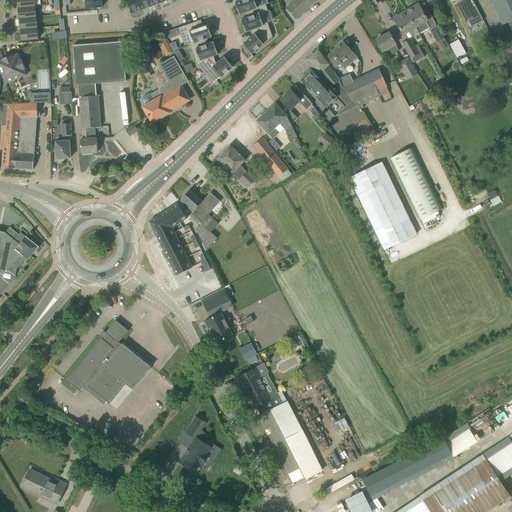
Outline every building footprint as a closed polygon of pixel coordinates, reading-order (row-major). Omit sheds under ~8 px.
[(16,0),(18,8),(35,7),(34,0),(16,0)] [(84,0),(86,9),(102,7),(101,0),(84,0)] [(142,10),(138,0),(126,0),(132,14),(142,10)] [(151,7),(148,0),(138,0),(142,10),(151,7)] [(261,7),(261,6),(259,0),(239,0),(239,1),(235,2),(236,7),(236,8),(236,7),(239,15),(244,13),(261,7)] [(295,0),(286,8),(289,11),(295,19),(307,9),(317,0),(295,0)] [(464,0),(459,3),(471,27),(481,22),(483,21),(471,0),(464,0)] [(511,0),(483,0),(483,1),(485,0),(489,0),(502,26),(508,24),(511,33),(511,0)] [(418,4),(406,11),(419,34),(428,29),(436,44),(438,43),(441,49),(447,46),(444,40),(443,39),(444,38),(440,30),(438,31),(435,25),(436,24),(434,21),(429,24),(418,4)] [(250,30),(268,24),(264,13),(268,11),(265,5),(261,6),(261,7),(244,13),(246,18),(241,20),(242,24),(242,25),(243,25),(245,32),(250,31),(250,30)] [(18,8),(19,19),(36,17),(35,7),(18,8)] [(419,34),(406,11),(394,18),(404,36),(405,35),(408,40),(401,44),(410,59),(419,54),(410,39),(413,37),(413,38),(419,34)] [(19,19),(20,30),(37,28),(36,17),(19,19)] [(189,45),(207,38),(207,39),(212,37),(210,33),(211,33),(210,32),(207,25),(203,27),(200,20),(178,28),(185,47),(189,45)] [(272,37),(268,24),(250,30),(250,31),(252,37),(243,44),(247,49),(246,49),(247,50),(251,54),(272,37)] [(37,28),(20,30),(21,41),(38,39),(37,28)] [(395,46),(396,45),(389,33),(376,40),(383,53),(388,50),(391,55),(398,51),(395,46)] [(189,45),(195,62),(213,56),(218,55),(215,47),(216,47),(216,46),(215,47),(213,42),(209,44),(207,39),(207,38),(189,45)] [(458,40),(449,44),(457,58),(465,54),(458,40)] [(72,46),(75,86),(78,86),(79,97),(78,97),(81,128),(81,139),(80,139),(81,154),(97,153),(96,139),(91,139),(90,128),(100,127),(98,96),(96,96),(95,84),(125,82),(122,42),(72,46)] [(327,57),(333,65),(336,68),(340,65),(344,69),(357,58),(343,42),(331,53),(327,57)] [(348,96),(339,87),(340,86),(337,83),(339,81),(328,67),(330,64),(320,49),(307,61),(313,70),(312,71),(311,70),(300,80),(335,117),(353,101),(353,100),(349,96),(348,96)] [(2,59),(2,60),(0,61),(0,70),(5,84),(26,75),(24,70),(25,70),(21,60),(20,60),(18,54),(12,57),(11,56),(2,59)] [(215,62),(213,56),(195,62),(212,84),(233,68),(228,62),(228,61),(227,61),(224,58),(217,64),(215,62)] [(174,57),(162,63),(158,66),(168,83),(160,87),(161,89),(151,95),(149,94),(143,97),(142,100),(145,106),(143,107),(152,123),(169,113),(169,112),(189,100),(181,86),(188,82),(174,57)] [(397,64),(407,81),(417,75),(408,58),(397,64)] [(353,101),(358,107),(388,93),(386,88),(387,88),(378,69),(341,86),(348,96),(349,96),(353,100),(353,101)] [(312,104),(295,86),(295,87),(291,91),(291,90),(280,100),(290,111),(299,102),(306,110),(312,104)] [(59,93),(60,105),(72,104),(71,92),(70,92),(70,87),(59,88),(60,93),(59,93)] [(4,105),(0,146),(1,146),(5,146),(4,150),(3,168),(33,170),(34,155),(35,140),(35,134),(35,133),(36,128),(36,127),(36,118),(37,118),(37,117),(39,117),(39,111),(37,111),(37,103),(4,105)] [(287,118),(287,117),(275,104),(257,121),(273,139),(278,134),(274,130),(279,125),(284,130),(289,142),(296,138),(287,118)] [(314,108),(310,111),(315,118),(319,115),(314,108)] [(62,141),(55,141),(57,159),(71,158),(69,141),(72,141),(71,123),(61,124),(61,136),(62,136),(62,141)] [(138,131),(135,125),(125,130),(129,136),(138,131)] [(318,142),(328,149),(334,140),(325,133),(318,142)] [(263,138),(253,146),(278,178),(288,170),(263,138)] [(238,180),(247,189),(256,180),(247,171),(247,172),(240,166),(246,160),(231,145),(217,159),(232,174),(233,173),(239,180),(238,180)] [(389,159),(420,221),(442,211),(411,148),(389,159)] [(387,248),(416,234),(381,163),(349,178),(356,192),(384,250),(387,248)] [(190,189),(180,200),(193,212),(190,215),(200,224),(220,202),(210,193),(203,201),(190,189)] [(494,190),(488,194),(491,200),(497,196),(494,190)] [(178,203),(168,210),(178,224),(187,218),(178,203)] [(168,210),(159,216),(169,230),(173,229),(172,228),(177,225),(178,224),(168,210)] [(254,210),(245,215),(253,230),(262,225),(254,210)] [(159,216),(150,222),(157,236),(169,230),(159,216)] [(0,273),(1,273),(0,277),(0,294),(0,295),(12,280),(13,276),(15,276),(18,264),(21,264),(26,258),(28,260),(38,247),(26,237),(24,239),(9,227),(5,233),(0,231),(0,273)] [(169,230),(157,236),(161,246),(177,238),(173,229),(169,230)] [(177,238),(161,246),(166,256),(182,248),(177,238)] [(182,248),(166,256),(171,265),(187,258),(182,248)] [(187,258),(171,265),(176,276),(192,268),(187,258)] [(190,299),(208,290),(202,278),(184,287),(190,299)] [(207,312),(230,301),(224,290),(202,302),(207,312)] [(196,303),(191,305),(194,314),(199,312),(196,303)] [(221,313),(205,321),(216,343),(224,340),(224,341),(231,338),(230,336),(232,335),(221,313)] [(105,333),(110,337),(105,342),(101,338),(66,380),(79,391),(85,384),(105,400),(102,403),(104,404),(106,401),(109,404),(125,384),(132,390),(151,367),(122,344),(121,345),(118,343),(128,331),(115,320),(105,333)] [(241,324),(235,326),(238,332),(243,330),(241,324)] [(251,344),(240,349),(246,360),(257,355),(251,344)] [(266,374),(266,371),(263,365),(257,368),(261,377),(266,374)] [(270,397),(260,378),(261,377),(257,368),(241,376),(245,384),(242,386),(253,406),(255,405),(260,415),(286,402),(281,392),(270,397)] [(185,455),(180,463),(194,472),(199,464),(201,465),(207,456),(210,457),(214,450),(212,449),(209,447),(203,443),(207,436),(200,431),(205,423),(195,417),(185,432),(195,439),(188,450),(188,451),(186,454),(185,455)] [(344,418),(333,423),(338,432),(348,427),(344,418)] [(348,502),(353,511),(378,511),(372,500),(458,451),(449,435),(362,485),(366,492),(348,502)] [(482,455),(421,496),(430,511),(487,511),(510,497),(500,482),(511,474),(511,442),(509,437),(482,455)] [(29,472),(30,470),(29,470),(21,487),(57,504),(66,485),(56,480),(54,482),(42,476),(41,478),(29,472)]
